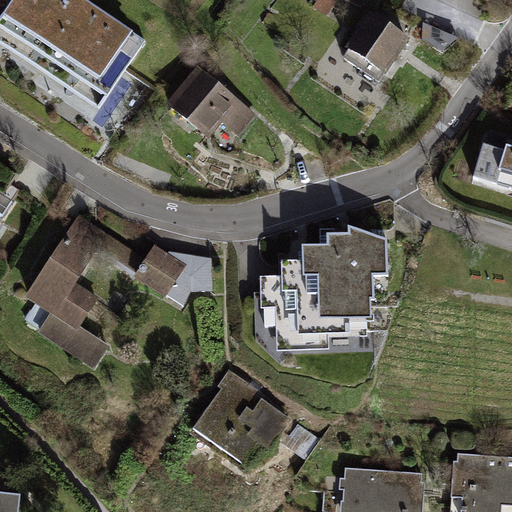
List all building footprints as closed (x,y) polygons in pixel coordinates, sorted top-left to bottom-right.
[(148,46),(76,0),(0,0),(0,80),(88,137),(148,46)] [(335,17),(341,1),(364,8),(366,0),(323,0),(319,11),(335,17)] [(413,36),(368,11),(344,54),(389,79),(413,36)] [(257,116),(198,71),(168,110),(210,143),(223,126),(239,139),(257,116)] [(483,146),(474,184),(511,195),(511,142),(510,142),(506,153),(483,146)] [(0,227),(4,224),(29,237),(42,217),(40,202),(13,184),(19,175),(0,163),(0,227)] [(146,261),(80,219),(24,299),(51,315),(38,331),(94,367),(107,346),(79,324),(96,299),(76,285),(97,255),(183,311),(193,296),(211,292),(211,262),(154,246),(146,261)] [(303,263),(281,265),(281,279),(261,278),(260,307),(276,306),(276,347),(326,346),(327,333),(375,330),(375,277),(390,275),(389,243),(351,231),(349,236),(331,236),(331,247),(305,249),(303,263)] [(259,393),(227,370),(219,392),(192,428),(248,468),(262,446),(269,452),(290,420),(256,397),(259,393)] [(511,511),(511,458),(456,454),(453,491),(451,511),(511,511)] [(422,511),(426,475),(344,468),(343,480),(340,479),(339,493),(326,492),(324,511),(422,511)] [(15,511),(17,494),(0,492),(0,511),(15,511)]
